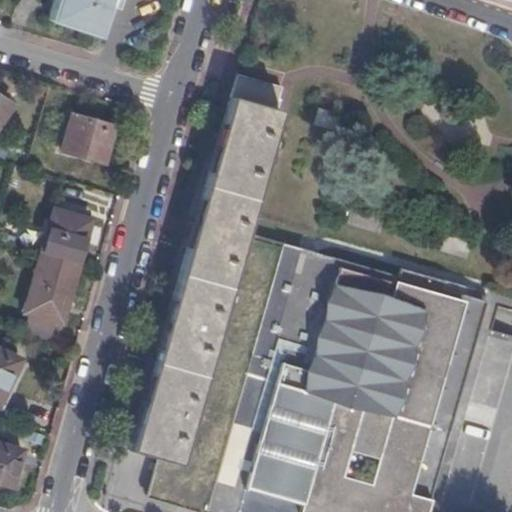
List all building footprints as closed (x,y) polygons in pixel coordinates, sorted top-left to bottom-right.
[(55,0),(49,21),(97,37),(107,7),(113,8),(115,0),(55,0)] [(187,469),(253,241),(251,241),(250,244),(243,242),(281,113),(275,112),(281,91),(237,79),(143,401),(148,402),(144,414),(140,413),(128,451),(157,460),(187,469)] [(0,125),(12,106),(0,98),(0,125)] [(16,109),(12,106),(7,115),(10,117),(16,109)] [(109,148),(114,128),(71,117),(61,153),(101,163),(105,147),(109,148)] [(104,165),(109,148),(105,147),(101,163),(104,165)] [(40,257),(77,267),(90,221),(54,210),(40,257)] [(484,305),(253,241),(187,469),(157,460),(146,498),(192,511),(424,511),(481,316),(484,305)] [(60,324),(77,267),(40,257),(39,257),(23,314),(28,315),(23,335),(49,342),(55,323),(60,324)] [(12,376),(18,361),(14,359),(14,357),(1,350),(0,351),(0,400),(8,385),(12,376)] [(0,400),(0,409),(2,411),(13,388),(8,385),(0,400)] [(143,401),(140,413),(144,414),(148,402),(143,401)] [(465,421),(456,446),(476,453),(485,428),(465,421)] [(0,445),(0,484),(10,487),(15,468),(12,466),(16,450),(0,445)]
